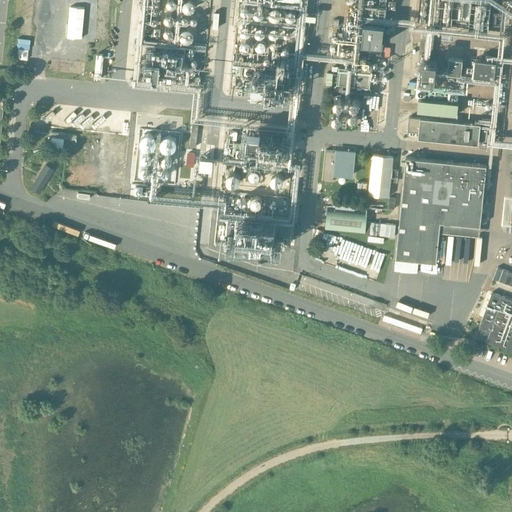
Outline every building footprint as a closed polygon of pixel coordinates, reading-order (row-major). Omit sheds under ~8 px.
[(20,0),(17,57),(29,57),(32,0),(20,0)] [(55,0),(53,34),(82,36),(85,5),(82,5),(82,0),(55,0)] [(95,39),(108,39),(109,3),(96,3),(95,39)] [(329,121),(363,122),(366,59),(381,59),(383,22),(353,20),(351,69),(337,68),(336,83),(343,84),(343,92),(338,92),(337,96),(330,95),(329,121)] [(406,136),(479,141),(480,121),(490,122),(494,59),(472,57),(471,65),(461,64),(462,57),(445,56),(445,61),(417,59),(413,109),(457,112),(458,98),(463,98),(464,78),(480,79),(479,98),(472,98),(472,104),(479,105),(478,121),(408,116),(406,136)] [(84,73),(85,61),(50,57),(49,69),(84,73)] [(255,91),(256,84),(253,83),(256,68),(244,65),(239,88),(255,91)] [(417,114),(455,120),(455,114),(417,109),(417,114)] [(106,117),(105,128),(120,129),(121,117),(106,117)] [(137,126),(133,195),(216,200),(214,227),(210,236),(213,242),(279,246),(291,218),(283,200),(264,208),(262,208),(254,191),(228,190),(225,198),(211,192),(209,186),(198,186),(194,175),(190,177),(190,171),(188,168),(188,181),(182,184),(174,183),(175,173),(172,168),(173,159),(175,158),(174,155),(177,148),(178,129),(137,126)] [(49,134),(49,144),(60,144),(60,134),(49,134)] [(471,146),(476,145),(476,141),(453,142),(454,155),(471,154),(471,146)] [(336,149),(334,173),(354,174),(355,150),(336,149)] [(76,182),(78,152),(65,151),(64,181),(76,182)] [(368,194),(389,196),(394,156),(372,153),(368,194)] [(196,166),(207,166),(208,157),(197,156),(196,166)] [(486,164),(406,156),(396,257),(436,261),(439,230),(479,234),(486,164)] [(52,166),(44,161),(30,183),(38,187),(52,166)] [(368,173),(369,163),(359,162),(357,172),(368,173)] [(329,195),(331,183),(319,182),(317,193),(329,195)] [(367,211),(327,207),(325,229),(365,233),(367,211)] [(309,256),(305,272),(321,276),(325,260),(309,256)] [(511,269),(496,264),(492,278),(511,283),(511,269)] [(331,299),(335,289),(276,269),(273,280),(331,299)] [(511,297),(492,290),(475,335),(476,335),(511,348),(511,297)] [(379,318),(383,305),(349,293),(344,306),(379,318)]
